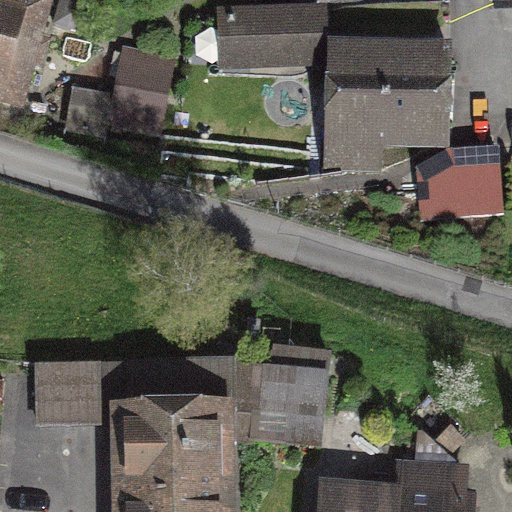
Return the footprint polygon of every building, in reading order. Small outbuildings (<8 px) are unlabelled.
[(0,0),(0,96),(25,104),(51,11),(4,0),(0,0)] [(315,17),(227,18),(228,62),(316,62),(315,17)] [(342,46),(336,157),(375,159),(376,128),(441,132),(446,52),(342,46)] [(166,64),(127,54),(110,121),(149,131),(166,64)] [(498,153),(466,154),(470,214),(501,212),(498,153)] [(98,366),(42,367),(43,427),(99,426),(98,366)] [(237,417),(238,369),(127,367),(124,511),(219,511),(221,445),(237,445),(237,417)] [(319,429),(326,381),(238,369),(237,417),(319,429)] [(379,506),(325,501),(324,511),(476,511),(477,497),(463,496),(465,477),(382,470),(379,506)]
